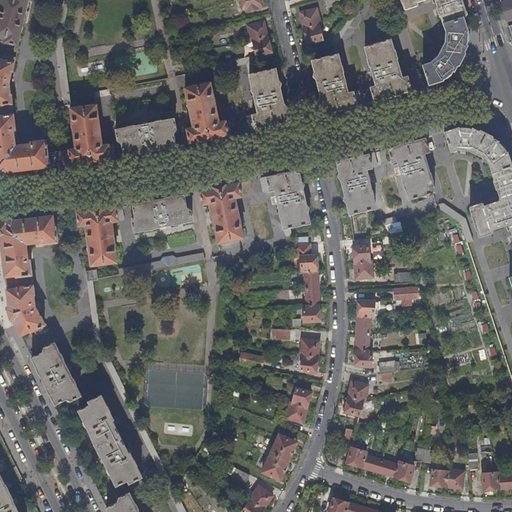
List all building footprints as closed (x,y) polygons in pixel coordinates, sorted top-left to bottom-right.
[(0,0),(0,38),(4,39),(6,43),(17,45),(26,0),(0,0)] [(68,0),(62,0),(58,21),(64,23),(68,0)] [(239,0),(242,10),(246,9),(246,11),(258,8),(256,0),(239,0)] [(363,0),(356,0),(327,45),(330,57),(311,61),(324,113),(360,104),(360,103),(357,91),(346,94),(334,47),(363,0)] [(400,0),(403,9),(415,5),(414,2),(419,0),(434,0),(437,9),(436,9),(438,16),(440,16),(445,33),(444,33),(444,42),(437,56),(431,61),(431,62),(417,66),(423,85),(423,86),(442,80),(442,78),(444,78),(450,72),(451,70),(452,71),(465,46),(464,45),(465,42),(466,34),(465,32),(466,31),(462,18),(464,14),(459,0),(400,0)] [(511,0),(504,0),(500,1),(506,21),(511,18),(511,0)] [(319,25),(315,9),(299,13),(307,44),(321,40),(318,25),(319,25)] [(270,52),(262,22),(245,26),(250,42),(251,42),(255,56),(270,52)] [(0,171),(1,172),(45,167),(79,161),(80,163),(98,160),(98,159),(115,156),(115,155),(113,143),(101,145),(95,104),(70,108),(61,36),(54,37),(64,109),(69,109),(75,149),(46,153),(44,141),(29,143),(29,144),(14,146),(11,131),(14,130),(9,95),(8,95),(7,87),(8,78),(10,72),(11,72),(12,64),(14,64),(15,58),(2,55),(0,60),(0,59),(0,171)] [(410,90),(410,89),(406,77),(401,78),(389,40),(364,47),(374,85),(369,87),(372,100),(373,101),(410,90)] [(249,130),(286,121),(274,68),(255,73),(250,56),(185,70),(186,74),(88,92),(89,99),(131,90),(134,93),(143,91),(146,87),(187,79),(186,76),(245,63),(256,113),(246,115),(249,128),(249,130)] [(217,135),(227,133),(224,121),(217,122),(209,83),(184,89),(192,128),(185,129),(188,141),(188,142),(199,139),(199,140),(217,136),(217,135)] [(120,143),(122,154),(122,155),(173,145),(173,144),(171,133),(175,132),(172,119),(114,129),(117,143),(120,143)] [(438,133),(438,134),(444,152),(456,149),(465,150),(466,149),(482,157),(482,158),(487,164),(488,165),(494,181),(493,182),(495,190),(496,189),(499,198),(498,201),(482,207),(480,204),(468,208),(478,237),(490,233),(489,229),(505,225),(509,227),(511,235),(510,236),(511,240),(511,198),(510,194),(511,193),(511,166),(510,166),(506,153),(504,153),(503,149),(499,144),(495,142),(495,141),(472,129),(470,130),(467,128),(462,129),(461,128),(458,129),(457,127),(438,133)] [(387,148),(387,150),(391,162),(397,161),(408,200),(433,192),(422,153),(427,151),(423,139),(423,138),(387,148)] [(373,152),(335,162),(349,214),(368,208),(373,228),(439,211),(457,219),(467,244),(473,242),(462,216),(440,204),(380,221),(376,219),(373,208),(375,208),(365,170),(377,167),(373,152)] [(297,171),(259,179),(262,193),(273,190),(286,246),(275,248),(276,253),(294,250),(288,229),(309,224),(297,171)] [(198,191),(198,192),(201,203),(208,202),(217,242),(242,237),(233,197),(240,196),(237,184),(237,183),(227,185),(226,184),(209,188),(209,189),(198,191)] [(132,204),(131,205),(134,217),(130,218),(133,232),(191,220),(188,207),(185,207),(183,196),(182,195),(132,204)] [(76,213),(78,226),(85,225),(91,265),(116,261),(110,221),(123,219),(121,207),(121,206),(105,208),(105,207),(86,210),(86,211),(76,213)] [(53,226),(51,217),(51,216),(8,222),(0,232),(0,237),(4,269),(8,305),(11,317),(20,336),(29,331),(30,332),(32,331),(35,336),(47,330),(44,324),(43,325),(38,317),(37,317),(32,305),(31,295),(32,294),(27,259),(26,259),(24,244),(41,241),(41,244),(57,241),(54,226),(53,226)] [(401,243),(398,232),(386,235),(389,246),(401,243)] [(352,248),(353,263),(368,261),(367,247),(352,248)] [(160,261),(118,269),(119,274),(205,258),(204,254),(176,258),(173,255),(161,257),(160,261)] [(299,257),(299,272),(303,272),(316,271),(315,256),(299,257)] [(368,261),(353,263),(354,279),(372,278),(370,261),(368,261)] [(185,511),(100,340),(92,280),(97,280),(95,269),(84,271),(89,310),(94,342),(161,477),(160,477),(177,511),(185,511)] [(196,281),(204,280),(204,271),(195,271),(196,281)] [(316,271),(303,272),(305,306),(301,307),(302,322),(319,321),(316,271)] [(412,282),(411,274),(396,276),(396,284),(412,282)] [(415,289),(392,290),(393,300),(415,299),(415,289)] [(369,317),(372,317),(373,302),(357,301),(356,316),(369,317)] [(369,317),(356,316),(353,366),(370,367),(370,351),(367,351),(369,317)] [(288,340),(289,330),(271,330),(271,339),(288,340)] [(301,355),(316,357),(318,341),(300,340),(299,356),(301,355)] [(42,353),(31,358),(54,404),(65,399),(67,402),(79,395),(53,343),(41,349),(42,353)] [(240,354),(238,364),(260,368),(262,359),(240,354)] [(315,373),(316,357),(301,355),(300,371),(315,373)] [(390,372),(393,372),(391,362),(377,365),(380,382),(391,379),(390,372)] [(280,389),(283,379),(267,376),(265,385),(280,389)] [(343,413),(358,416),(361,401),(363,401),(366,386),(350,382),(343,413)] [(309,393),(295,389),(291,404),(289,403),(285,419),(301,423),(309,393)] [(78,411),(115,485),(126,479),(128,483),(141,477),(129,453),(127,454),(110,420),(112,419),(100,396),(88,402),(89,405),(78,411)] [(384,430),(385,423),(376,421),(375,428),(384,430)] [(434,435),(435,426),(428,426),(427,434),(434,435)] [(349,444),(352,431),(344,429),(341,443),(349,444)] [(295,443),(277,435),(261,473),(279,480),(295,443)] [(365,452),(351,448),(350,448),(345,463),(408,482),(413,466),(398,462),(397,465),(364,456),(365,452)] [(421,462),(423,448),(416,448),(414,461),(421,462)] [(474,453),(467,454),(468,470),(475,469),(474,453)] [(249,475),(234,469),(231,476),(244,483),(249,475)] [(462,472),(447,470),(446,471),(431,470),(429,485),(460,489),(462,472)] [(511,474),(497,476),(497,473),(481,474),(482,489),(511,487),(511,474)] [(17,511),(0,476),(0,511),(17,511)] [(260,511),(272,496),(257,486),(248,499),(250,500),(241,511),(260,511)] [(117,502),(106,508),(107,511),(137,511),(128,493),(115,499),(117,502)] [(374,511),(332,499),(327,511),(374,511)]
